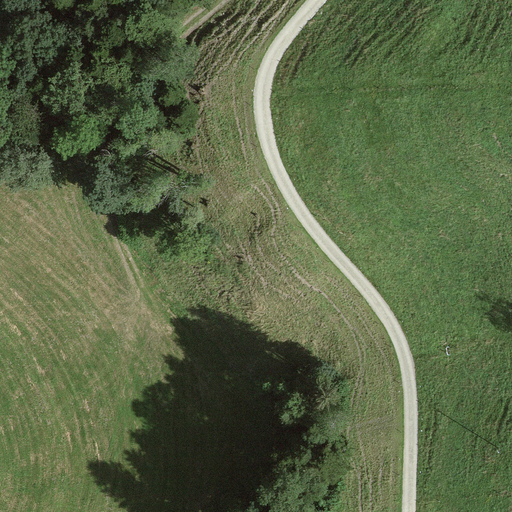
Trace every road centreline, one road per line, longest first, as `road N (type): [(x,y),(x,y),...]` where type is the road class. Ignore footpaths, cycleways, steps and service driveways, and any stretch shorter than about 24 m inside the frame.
road 1 (track): [(409,511),(410,400),(398,336),(311,227),(267,144),(262,98),(273,56),(316,0)]
road 2 (track): [(223,0),(109,134),(104,177),(140,289)]
